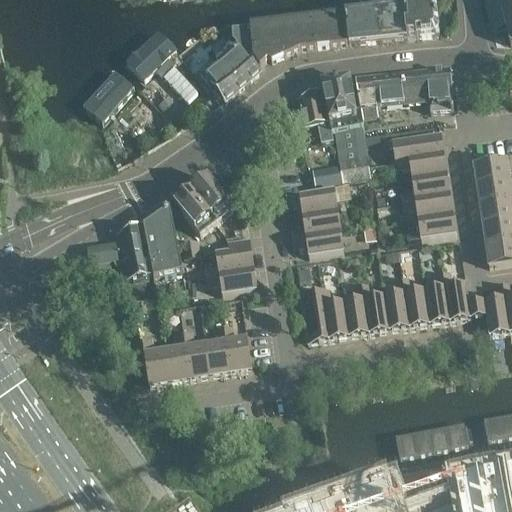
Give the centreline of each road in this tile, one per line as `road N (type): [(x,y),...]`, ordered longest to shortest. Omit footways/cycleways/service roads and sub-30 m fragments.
road 1 (residential): [(229,129),(259,98),(295,79),(471,60)]
road 2 (residential): [(511,278),(477,282),(458,149),(471,60)]
road 3 (residential): [(290,368),(260,162),(229,129)]
road 4 (residential): [(290,368),(484,336)]
road 5 (primary): [(97,511),(0,371)]
road 6 (residential): [(153,406),(286,386),(290,368)]
road 7 (unclassified): [(0,287),(118,207)]
road 8 (unclassified): [(118,207),(77,214),(0,247)]
